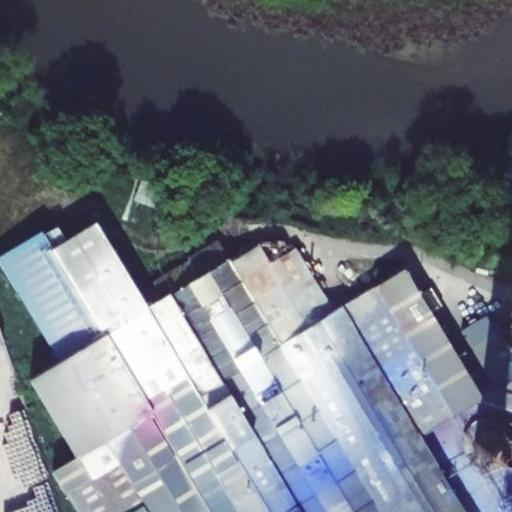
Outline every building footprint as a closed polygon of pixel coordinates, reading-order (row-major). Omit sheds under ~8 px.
[(136,200),(154,207),(161,188),(143,181),(136,200)] [(463,511),(417,436),(481,398),(403,268),(332,311),(294,248),(289,251),(241,279),(231,261),(219,242),(153,282),(163,299),(148,308),(96,222),(52,248),(42,232),(0,256),(0,259),(60,361),(29,379),(76,455),(52,470),(76,511),(463,511)] [(231,261),(241,279),(289,251),(283,241),(265,241),(231,261)] [(498,389),(511,380),(511,360),(495,333),(473,347),(498,389)] [(511,452),(511,432),(510,429),(507,425),(504,422),(500,419),(495,418),(491,417),(486,417),(481,418),(477,420),(473,423),(470,426),(467,430),(465,435),(464,440),(464,444),(465,449),(467,453),(469,457),(472,461),(476,464),(481,466),(485,467),(490,467),(495,467),(499,465),(503,463),(507,460),(510,456),(511,452)] [(509,511),(511,511),(511,494),(502,501),(509,511)]
